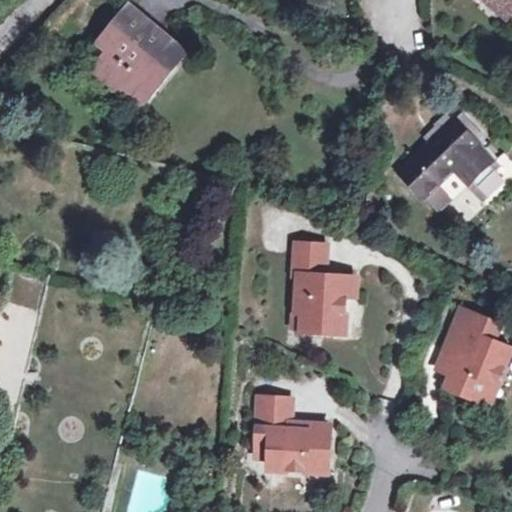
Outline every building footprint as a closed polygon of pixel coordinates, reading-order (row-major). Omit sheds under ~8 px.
[(511,0),(487,0),(506,16),(511,10),(511,0)] [(98,40),(108,49),(92,68),(110,83),(136,107),(164,75),(153,66),(172,42),(128,5),(98,40)] [(108,49),(98,40),(66,79),(75,87),(93,103),(110,83),(92,68),(108,49)] [(183,51),(172,42),(153,66),(164,75),(183,51)] [(441,130),(428,142),(397,170),(423,197),(428,193),(453,169),(466,184),(473,191),(478,186),(486,194),(503,178),(495,170),(501,164),(497,161),(494,157),(480,143),(457,119),(456,117),(454,118),(447,111),(435,123),(435,125),(441,130)] [(463,112),(457,119),(480,143),(487,138),(463,112)] [(441,130),(435,125),(422,136),(428,142),(441,130)] [(497,161),(501,164),(511,175),(511,164),(502,155),(497,161)] [(296,281),(302,283),(294,317),(300,318),(296,336),(336,344),(343,311),(351,313),(355,292),(326,286),(333,255),(303,249),(296,281)] [(176,313),(163,310),(160,323),(172,326),(176,313)] [(460,310),(443,351),(459,357),(453,372),(447,386),(481,400),(489,379),(496,382),(510,349),(493,342),(499,325),(460,310)] [(294,317),(291,316),(287,334),(296,336),(300,318),(294,317)] [(459,357),(443,351),(437,365),(453,372),(459,357)] [(496,382),(489,379),(481,400),(488,402),(496,382)] [(295,397),(262,396),(260,445),(274,446),(274,454),(274,464),(329,468),(332,424),(294,422),(295,397)] [(274,446),(260,445),(259,452),(274,454),(274,446)]
